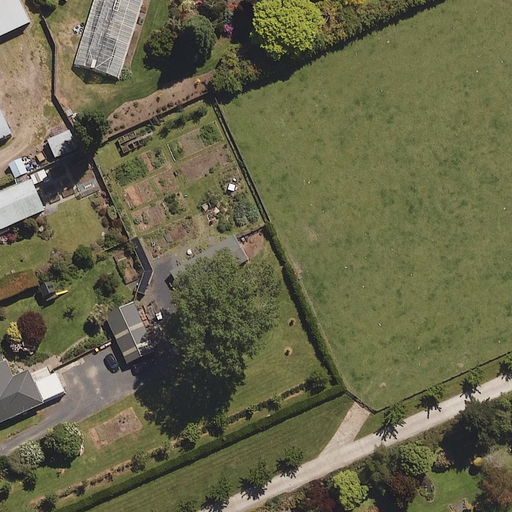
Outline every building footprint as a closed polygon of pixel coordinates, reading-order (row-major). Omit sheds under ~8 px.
[(0,38),(29,25),(17,0),(4,0),(0,2),(0,142),(11,137),(0,113),(0,38)] [(143,0),(94,0),(74,66),(118,79),(143,0)] [(79,113),(67,90),(56,96),(69,118),(79,113)] [(73,152),(66,135),(47,142),(54,159),(73,152)] [(0,232),(43,214),(30,183),(0,195),(0,232)] [(246,262),(233,239),(172,274),(186,297),(246,262)] [(155,353),(133,305),(107,318),(128,365),(155,353)] [(12,381),(1,356),(0,356),(0,425),(65,397),(56,376),(32,386),(27,374),(12,381)]
